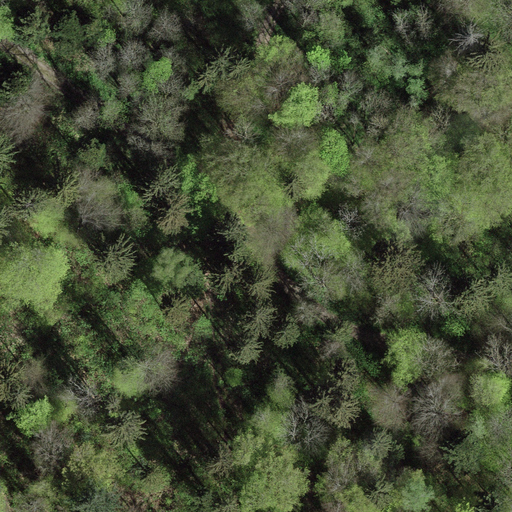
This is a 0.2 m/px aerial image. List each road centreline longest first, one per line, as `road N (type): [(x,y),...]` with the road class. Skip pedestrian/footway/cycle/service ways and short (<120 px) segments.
road 1 (track): [(511,367),(393,345),(325,319),(191,172),(0,40)]
road 2 (track): [(116,511),(36,400),(0,307)]
road 3 (track): [(217,195),(283,0)]
